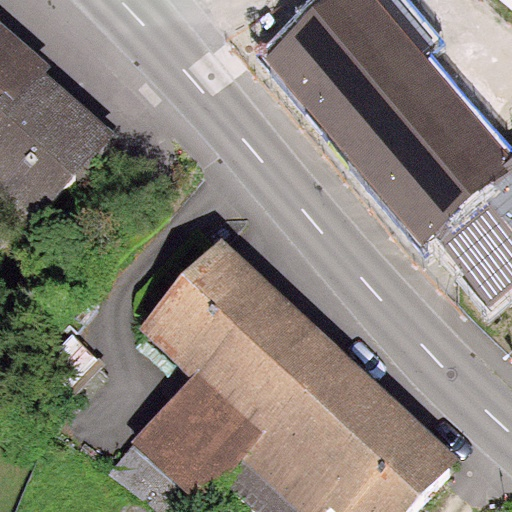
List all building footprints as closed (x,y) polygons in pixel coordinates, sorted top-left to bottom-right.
[(368,0),(279,75),(480,311),(511,284),(511,149),(504,156),(490,138),(444,85),(466,66),(435,29),(442,22),(422,0),(368,0)] [(511,0),(489,0),(511,19),(511,0)] [(48,83),(0,41),(0,137),(40,91),(48,83)] [(105,148),(40,91),(0,137),(0,195),(18,211),(36,227),(105,148)] [(0,231),(18,211),(0,195),(0,231)] [(429,511),(456,484),(224,260),(151,336),(205,388),(144,452),(203,508),(225,485),(252,511),(429,511)]
